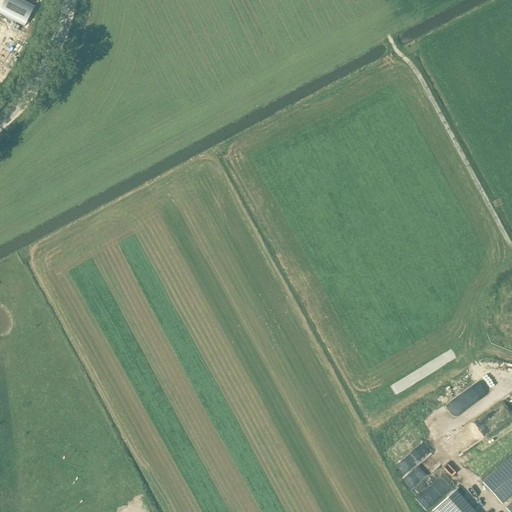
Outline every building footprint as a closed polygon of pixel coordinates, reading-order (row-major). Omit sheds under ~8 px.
[(20,0),(4,0),(0,8),(0,14),(24,27),(34,7),(20,0)] [(433,453),(404,477),(413,488),(442,464),(433,453)] [(511,495),(511,455),(482,483),(502,505),(511,495)] [(116,487),(91,494),(93,499),(117,492),(116,487)] [(141,506),(150,501),(143,490),(134,496),(141,506)] [(475,511),(455,490),(432,511),(475,511)]
